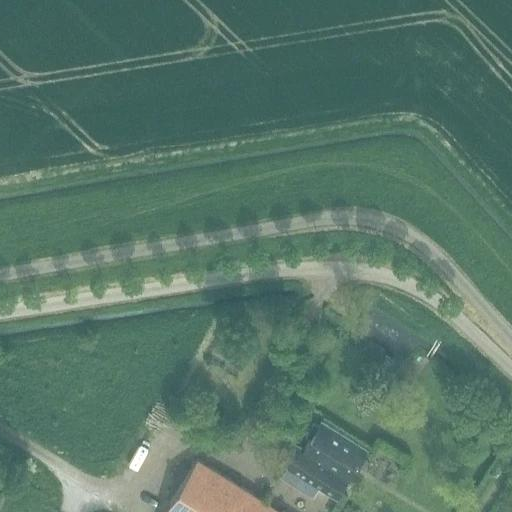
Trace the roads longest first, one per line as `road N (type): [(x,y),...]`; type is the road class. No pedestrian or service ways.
road 1 (unclassified): [(511,342),(420,242),(373,221),(306,221),(0,274)]
road 2 (unclassified): [(511,369),(419,291),(360,270),(270,271),(0,313)]
